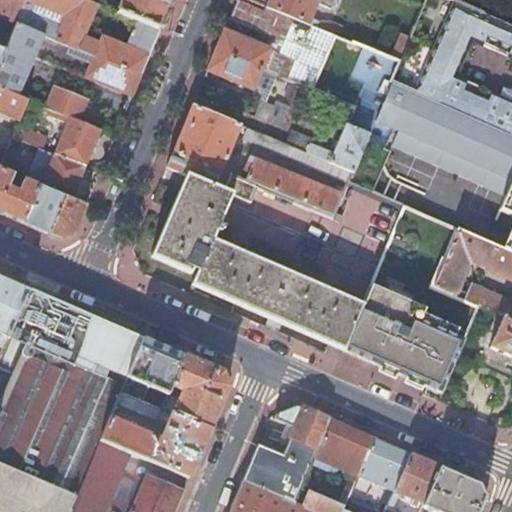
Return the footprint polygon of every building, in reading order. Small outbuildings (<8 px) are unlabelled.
[(0,0),(0,16),(17,24),(27,0),(0,0)] [(27,0),(17,24),(140,76),(157,36),(160,30),(139,21),(129,47),(104,36),(101,42),(85,35),(98,5),(86,0),(27,0)] [(169,8),(172,0),(121,0),(120,5),(108,0),(86,0),(98,5),(139,21),(160,30),(169,8)] [(284,54),(296,59),(312,26),(266,7),(252,1),(249,0),(236,0),(229,19),(276,39),(274,45),(285,51),(284,54)] [(312,26),(317,28),(320,22),(313,19),(319,4),(335,11),(340,0),(338,0),(269,0),(266,7),(312,26)] [(511,26),(478,12),(456,2),(416,93),(511,135),(511,90),(509,89),(505,101),(493,96),(461,81),(454,78),(457,72),(468,46),(471,40),(478,43),(510,57),(511,57),(511,26)] [(317,28),(335,36),(340,38),(344,28),(330,22),(320,22),(317,28)] [(17,24),(5,52),(0,63),(0,88),(18,96),(36,55),(132,97),(136,86),(140,76),(17,24)] [(299,85),(312,91),(335,36),(317,28),(312,26),(296,59),(287,80),(290,81),(299,85)] [(224,30),(216,51),(263,70),(272,50),(247,39),(224,30)] [(478,43),(471,40),(468,46),(475,49),(478,43)] [(263,70),(268,72),(275,75),(287,80),(296,59),(284,54),(285,51),(274,45),(272,50),(263,70)] [(216,51),(207,71),(230,81),(254,91),(261,75),(266,77),(268,72),(263,70),(216,51)] [(463,75),(457,72),(454,78),(461,81),(463,75)] [(286,90),(290,81),(287,80),(275,75),(272,83),(286,90)] [(511,135),(416,93),(397,84),(380,122),(402,133),(396,148),(505,196),(499,209),(511,214),(511,241),(507,252),(511,254),(511,135)] [(509,89),(498,84),(493,96),(505,101),(509,89)] [(45,107),(50,110),(86,125),(95,104),(53,87),(45,107)] [(0,88),(0,111),(20,120),(21,117),(28,100),(18,96),(0,88)] [(338,121),(346,124),(353,109),(349,107),(350,106),(345,104),(338,121)] [(170,161),(167,167),(187,176),(224,191),(231,175),(232,175),(235,170),(231,167),(228,173),(223,171),(241,126),(193,106),(180,136),(170,161)] [(68,123),(55,154),(85,167),(92,150),(100,131),(86,125),(50,110),(47,115),(68,123)] [(307,154),(353,173),(362,153),(370,135),(368,135),(346,124),(333,154),(311,145),(307,154)] [(47,140),(17,127),(13,136),(39,147),(43,149),(47,140)] [(0,212),(3,214),(24,223),(41,186),(26,180),(25,179),(19,190),(9,185),(14,175),(0,168),(0,167),(0,150),(1,147),(0,146),(0,212)] [(26,180),(41,186),(64,196),(71,199),(78,182),(85,167),(55,154),(43,149),(39,147),(26,180)] [(253,163),(245,181),(257,185),(334,218),(342,200),(253,163)] [(224,191),(187,176),(180,191),(168,221),(153,257),(192,274),(194,269),(199,271),(193,286),(248,310),(288,327),(345,352),(364,307),(307,282),(212,241),(231,196),(249,203),(257,185),(245,181),(232,175),(231,175),(224,191)] [(41,186),(24,223),(43,232),(49,234),(64,196),(41,186)] [(71,199),(64,196),(49,234),(61,239),(75,234),(84,212),(87,206),(71,199)] [(511,254),(507,252),(457,230),(434,288),(478,307),(490,312),(503,318),(511,321),(511,298),(511,299),(511,301),(472,284),(467,295),(455,289),(468,259),(511,277),(511,254)] [(3,350),(9,337),(29,290),(0,277),(0,348),(3,350)] [(424,315),(426,309),(411,303),(389,293),(373,286),(364,307),(345,352),(399,374),(441,392),(467,333),(424,315)] [(414,297),(391,288),(389,293),(411,303),(414,297)] [(0,511),(70,511),(101,441),(122,392),(123,389),(126,383),(128,378),(144,340),(119,329),(54,301),(29,290),(9,337),(30,346),(0,417),(0,511)] [(511,321),(503,318),(490,348),(511,358),(511,321)] [(163,348),(144,340),(128,378),(169,395),(171,391),(172,388),(185,358),(163,348)] [(206,367),(185,358),(172,388),(187,395),(186,397),(185,397),(178,400),(173,414),(210,430),(223,399),(228,388),(227,385),(228,384),(228,383),(227,378),(225,377),(224,377),(222,374),(206,367)] [(131,385),(126,383),(123,389),(128,391),(131,385)] [(171,391),(169,395),(166,401),(163,410),(173,414),(178,400),(176,399),(171,391)] [(129,396),(122,392),(101,441),(131,454),(189,479),(194,469),(210,430),(173,414),(160,441),(118,422),(129,396)] [(160,398),(156,407),(163,410),(166,401),(160,398)] [(258,445),(243,481),(292,503),(298,490),(312,457),(329,419),(315,413),(304,408),(303,410),(297,407),(276,415),(274,420),(286,426),(295,429),(287,446),(283,456),(258,445)] [(329,419),(312,457),(359,476),(375,439),(366,435),(329,419)] [(280,442),(287,446),(295,429),(286,426),(280,442)] [(359,476),(394,492),(411,455),(403,451),(375,439),(359,476)] [(101,441),(70,511),(175,511),(184,491),(147,476),(131,511),(114,504),(110,511),(112,511),(105,511),(131,454),(101,441)] [(394,492),(385,511),(398,511),(393,509),(397,500),(416,508),(419,503),(424,505),(440,468),(440,467),(432,464),(411,455),(394,492)] [(462,478),(440,468),(424,505),(422,508),(430,511),(479,511),(485,499),(478,485),(462,478)] [(313,511),(292,503),(243,481),(229,511),(313,511)] [(292,503),(313,511),(343,511),(345,508),(354,487),(348,485),(339,504),(309,492),(306,493),(298,490),(292,503)]
